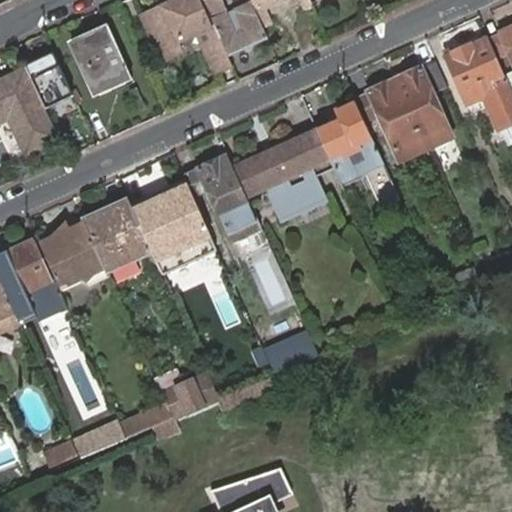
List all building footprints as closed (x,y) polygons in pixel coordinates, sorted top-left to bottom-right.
[(216,25),(204,0),(158,0),(162,8),(143,16),(162,58),(180,50),(176,41),(199,31),(217,72),(232,66),(214,26),(216,25)] [(238,31),(224,0),(204,0),(216,25),(221,37),(229,55),(268,36),(263,27),(256,11),(252,3),(235,11),(242,28),(238,31)] [(254,0),(259,10),(267,8),(284,0),(299,0),(301,2),(306,0),(254,0)] [(312,4),(310,0),(306,0),(301,2),(303,9),(312,4)] [(267,8),(259,10),(256,11),(263,27),(273,23),(267,8)] [(95,97),(133,82),(110,30),(72,46),(95,97)] [(504,33),(490,38),(499,57),(511,53),(504,33)] [(511,126),(511,91),(489,39),(448,57),(469,106),(487,98),(501,132),(511,126)] [(51,54),(35,63),(51,97),(68,89),(51,54)] [(396,80),(427,150),(454,139),(434,94),(448,88),(437,62),(396,80)] [(61,139),(27,65),(0,78),(0,125),(13,120),(30,154),(61,139)] [(355,100),(356,103),(365,124),(379,119),(398,162),(427,150),(396,80),(368,93),(368,94),(355,100)] [(335,127),(320,133),(331,157),(339,154),(345,152),(350,155),(358,152),(359,145),(372,139),(365,124),(356,103),(339,111),(342,119),(334,123),(335,127)] [(511,126),(501,132),(508,148),(511,146),(511,126)] [(266,153),(234,168),(246,195),(264,187),(278,218),(327,196),(318,175),(335,167),(331,157),(320,133),(319,130),(275,149),(279,160),(271,163),(266,153)] [(383,164),(372,139),(359,145),(358,152),(350,155),(345,152),(339,154),(347,174),(339,177),(342,182),(383,164)] [(335,167),(339,177),(347,174),(339,154),(331,157),(335,167)] [(269,248),(259,226),(246,195),(234,168),(228,156),(184,175),(194,198),(208,192),(230,241),(253,232),(262,251),(269,248)] [(182,176),(130,200),(139,221),(150,217),(166,252),(195,241),(206,265),(219,259),(182,176)] [(208,192),(194,198),(216,247),(230,241),(208,192)] [(130,200),(85,220),(108,271),(108,273),(139,259),(136,252),(150,245),(139,221),(130,200)] [(55,238),(41,245),(62,293),(87,281),(90,285),(99,275),(108,271),(85,220),(84,218),(70,224),(77,238),(62,245),(55,238)] [(67,225),(55,238),(62,245),(77,238),(70,224),(67,225)] [(32,241),(7,252),(24,292),(50,281),(32,241)] [(136,252),(139,259),(154,253),(150,245),(136,252)] [(511,245),(484,258),(489,268),(511,257),(511,245)] [(475,267),(450,274),(455,291),(480,284),(475,267)] [(99,275),(90,285),(93,287),(111,279),(108,273),(108,271),(99,275)] [(0,338),(23,328),(0,277),(0,338)] [(274,376),(318,357),(312,345),(268,363),(274,376)] [(168,407),(174,420),(220,399),(208,374),(162,395),(168,407)] [(237,391),(220,399),(225,410),(243,403),(237,391)] [(141,419),(147,431),(153,429),(174,420),(168,407),(141,419)] [(122,427),(128,439),(147,431),(141,419),(122,427)] [(174,420),(153,429),(158,440),(178,432),(174,420)] [(109,422),(75,443),(84,457),(118,436),(109,422)] [(73,446),(47,458),(52,469),(77,457),(73,446)] [(0,476),(0,494),(33,481),(26,466),(0,476)] [(282,471),(218,491),(227,511),(278,511),(275,504),(294,495),(282,471)]
